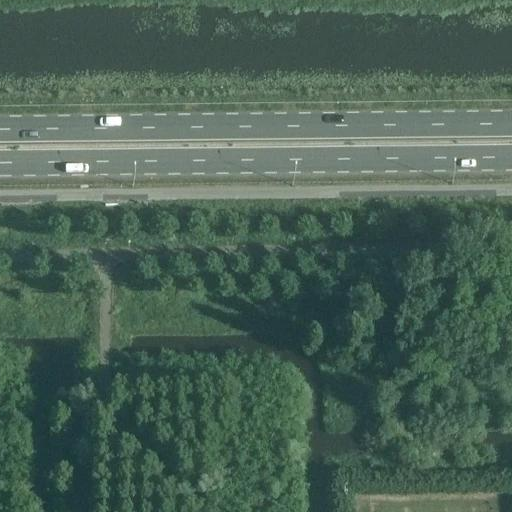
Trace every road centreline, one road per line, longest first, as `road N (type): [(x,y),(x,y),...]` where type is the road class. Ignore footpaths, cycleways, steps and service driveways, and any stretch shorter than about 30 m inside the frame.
road 1 (primary): [(0,163),(511,157)]
road 2 (primary): [(511,124),(0,129)]
